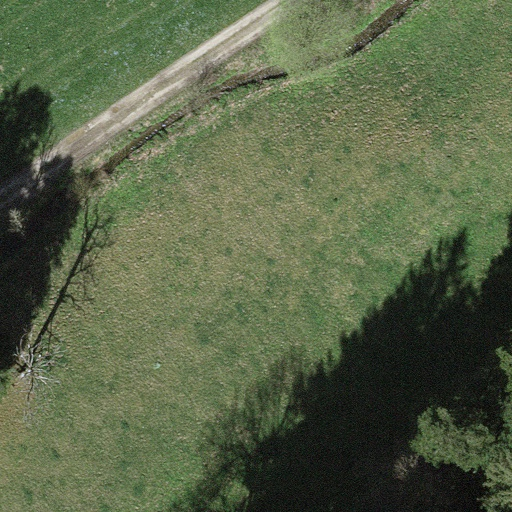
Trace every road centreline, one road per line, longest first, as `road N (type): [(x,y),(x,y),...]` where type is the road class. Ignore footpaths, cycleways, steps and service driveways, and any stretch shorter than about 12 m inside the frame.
road 1 (track): [(317,0),(0,209)]
road 2 (track): [(511,280),(441,381),(323,511)]
